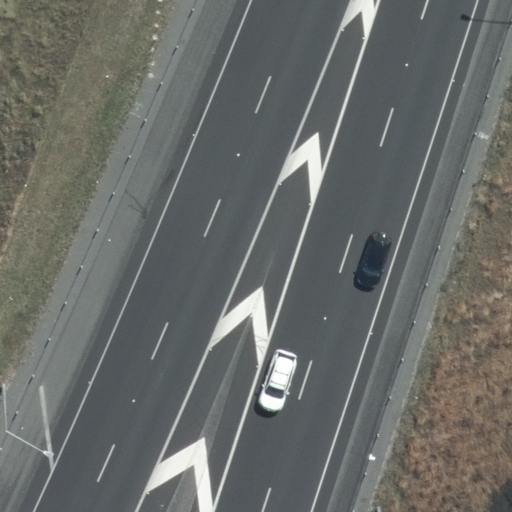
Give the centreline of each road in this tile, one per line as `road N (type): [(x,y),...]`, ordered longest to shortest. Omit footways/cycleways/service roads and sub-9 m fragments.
road 1 (motorway): [(300,0),(81,511)]
road 2 (motorway): [(432,0),(262,511)]
